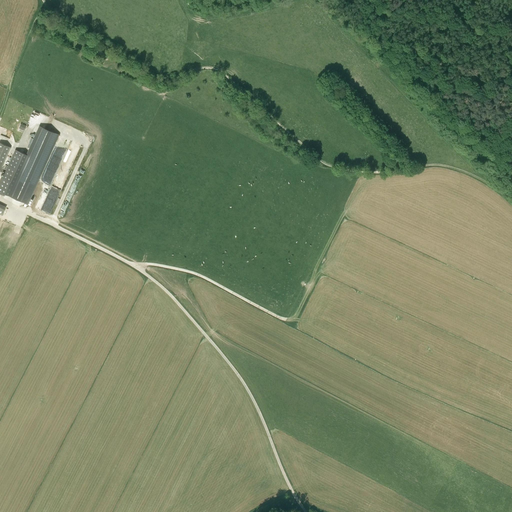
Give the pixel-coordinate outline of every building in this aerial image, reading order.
[(16,199),(30,205),(61,136),(47,130),(20,192),(16,199)] [(0,172),(11,147),(0,142),(0,172)] [(11,197),(30,156),(15,149),(3,178),(1,177),(0,179),(0,193),(5,195),(5,194),(11,197)] [(45,182),(52,184),(58,168),(59,166),(54,165),(50,176),(50,177),(49,181),(46,180),(45,182)] [(47,198),(43,209),(52,213),(61,188),(57,186),(55,192),(54,192),(52,200),(47,198)]
